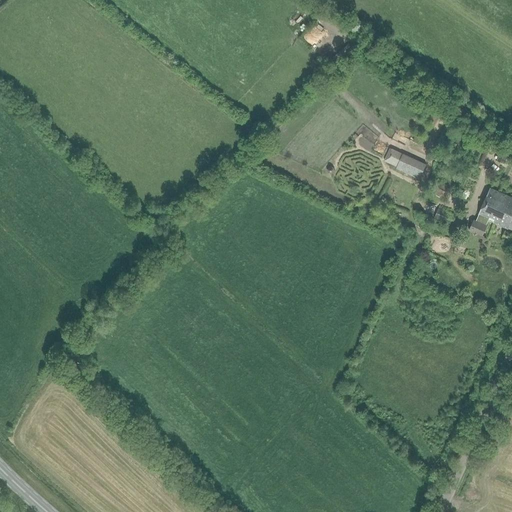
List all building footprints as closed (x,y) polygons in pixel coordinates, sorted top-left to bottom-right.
[(389,148),(384,162),(396,167),(402,154),(389,148)] [(501,152),(497,161),(504,164),(508,155),(501,152)] [(395,168),(419,179),(426,164),(402,154),(396,167),(395,168)] [(435,194),(446,198),(448,193),(438,188),(435,194)] [(511,197),(489,188),(477,216),(475,221),(486,225),(488,221),(508,229),(508,228),(511,229),(511,197)] [(457,228),(460,221),(455,219),(456,216),(439,208),(434,218),(457,228)] [(508,240),(511,234),(504,231),(501,237),(508,240)]
